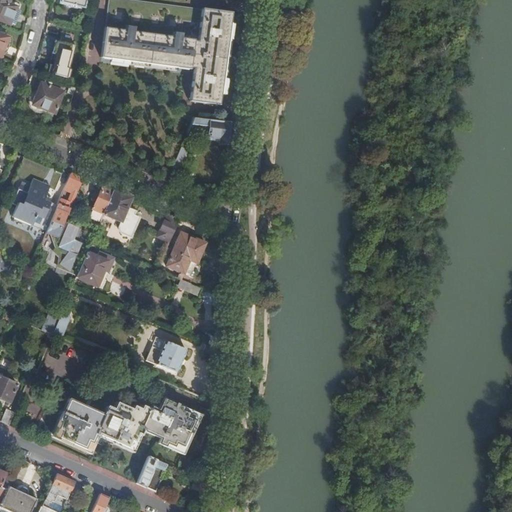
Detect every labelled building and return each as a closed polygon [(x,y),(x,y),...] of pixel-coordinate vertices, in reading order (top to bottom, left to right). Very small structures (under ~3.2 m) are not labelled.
[(8,3),(8,0),(0,0),(0,20),(10,24),(17,7),(8,3)] [(61,0),(61,3),(85,9),(86,0),(61,0)] [(231,13),(129,0),(109,0),(102,59),(191,71),(191,70),(194,70),(190,101),(219,105),(231,13)] [(0,57),(9,37),(0,33),(0,57)] [(60,70),(45,66),(44,72),(69,79),(70,72),(67,71),(67,69),(61,68),(60,70)] [(43,84),(41,83),(33,105),(54,114),(63,92),(50,87),(51,83),(45,81),(43,84)] [(193,117),(186,134),(201,136),(203,126),(209,127),(208,137),(219,138),(219,143),(233,145),(236,123),(193,117)] [(181,147),(171,170),(166,181),(176,186),(181,173),(180,172),(179,170),(187,150),(181,147)] [(166,181),(171,170),(162,167),(157,178),(166,181)] [(80,177),(71,174),(64,190),(71,193),(73,194),(80,177)] [(84,179),(80,177),(73,194),(71,193),(68,202),(73,204),(84,179)] [(38,196),(45,199),(49,189),(32,182),(30,186),(40,190),(38,196)] [(36,246),(40,248),(45,236),(57,206),(44,201),(45,199),(38,196),(40,190),(30,186),(27,191),(26,196),(17,192),(10,207),(15,209),(10,220),(30,229),(28,235),(36,246)] [(19,187),(17,192),(26,196),(27,191),(19,187)] [(103,213),(113,191),(102,187),(93,209),(103,213)] [(126,208),(130,199),(113,191),(103,213),(103,215),(120,222),(117,229),(120,234),(130,238),(139,218),(133,216),(135,212),(126,208)] [(68,202),(60,199),(57,206),(45,236),(58,239),(54,244),(58,246),(54,253),(65,253),(60,264),(69,269),(71,269),(82,245),(74,240),(71,239),(76,227),(63,221),(66,214),(69,215),(73,204),(68,202)] [(100,220),(103,215),(103,213),(93,209),(91,216),(100,220)] [(169,242),(179,219),(167,214),(158,237),(169,242)] [(76,227),(71,239),(74,240),(79,228),(76,227)] [(205,244),(181,233),(166,266),(191,277),(205,244)] [(87,252),(76,278),(97,287),(103,271),(107,272),(114,258),(98,251),(96,257),(87,252)] [(199,297),(202,290),(183,282),(181,289),(199,297)] [(112,283),(110,293),(124,295),(125,284),(112,283)] [(51,310),(42,331),(52,335),(61,314),(51,310)] [(61,314),(52,335),(60,339),(70,314),(62,311),(61,314)] [(156,337),(152,346),(162,350),(165,341),(156,337)] [(162,350),(152,346),(146,360),(176,373),(186,350),(165,341),(162,350)] [(204,353),(219,359),(219,351),(206,345),(204,353)] [(186,377),(199,377),(199,361),(186,362),(186,377)] [(17,385),(0,377),(0,399),(9,403),(17,385)] [(103,414),(68,399),(52,435),(91,451),(95,441),(111,448),(113,444),(133,452),(142,430),(159,438),(157,443),(183,455),(200,415),(161,398),(157,409),(149,406),(148,409),(140,406),(139,408),(131,405),(129,408),(116,402),(113,409),(106,406),(103,414)] [(6,409),(1,422),(9,426),(14,413),(6,409)] [(148,457),(136,484),(155,492),(167,465),(148,457)] [(74,482),(56,474),(42,505),(46,507),(49,500),(63,506),(74,482)] [(191,488),(205,494),(207,483),(189,475),(186,481),(193,484),(191,488)] [(9,488),(0,483),(0,506),(11,511),(29,511),(35,499),(9,487),(9,488)] [(91,511),(101,511),(108,498),(100,494),(91,511)]
